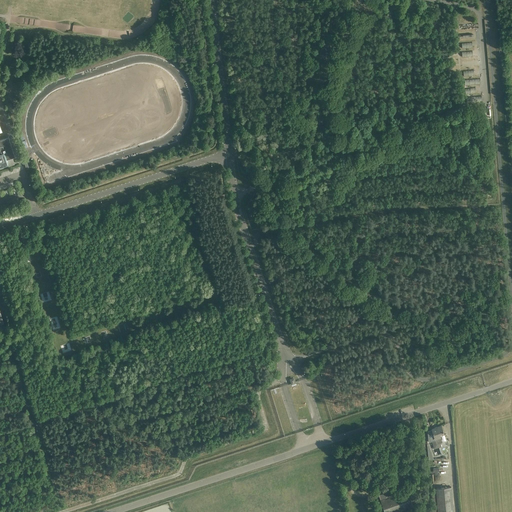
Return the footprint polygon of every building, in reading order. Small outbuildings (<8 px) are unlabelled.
[(416,8),(407,6),(405,6),(404,13),(415,14),(416,8)] [(325,59),(329,48),(330,46),(324,44),(318,56),(325,59)] [(323,124),(322,114),(322,112),(315,113),(316,125),(323,124)] [(373,135),(384,131),(386,131),(384,124),(371,128),(373,135)] [(450,139),(450,137),(449,133),(435,136),(437,143),(450,139)] [(0,164),(7,162),(7,163),(8,163),(7,160),(15,157),(13,152),(12,150),(13,150),(9,137),(8,138),(0,140),(0,164)] [(302,191),(300,185),(289,188),(291,195),(302,191)] [(440,435),(444,434),(441,425),(435,427),(435,428),(432,429),(437,444),(442,442),(440,435)] [(381,459),(383,468),(385,467),(384,461),(387,460),(396,457),(395,454),(381,459)] [(449,511),(453,511),(451,486),(436,488),(437,511),(449,511)] [(401,494),(395,495),(393,488),(378,493),(384,511),(395,511),(413,506),(408,491),(401,494)]
